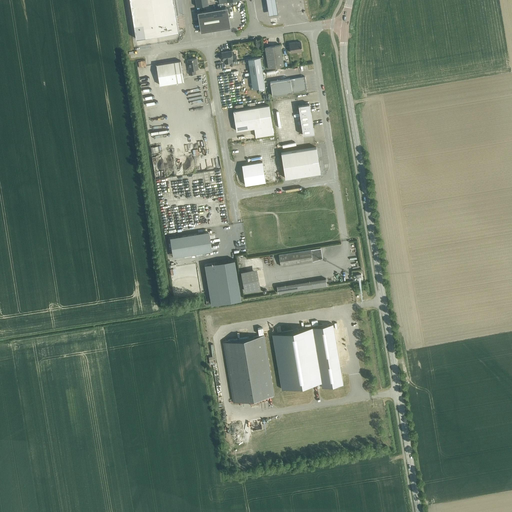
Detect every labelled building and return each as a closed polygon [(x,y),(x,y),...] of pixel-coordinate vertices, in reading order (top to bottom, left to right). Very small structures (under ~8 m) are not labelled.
[(129,0),(136,39),(179,32),(173,0),(129,0)] [(275,0),(266,0),(269,15),(278,14),(275,0)] [(229,17),(227,7),(198,12),(201,32),(226,28),(230,27),(229,17)] [(289,43),(291,52),(302,51),(301,42),(295,43),(295,42),(289,43)] [(265,47),(268,68),(284,65),(281,45),(265,47)] [(221,53),(223,60),(224,60),(225,63),(233,62),(232,59),(233,59),(232,51),(221,53)] [(265,87),(260,57),(248,59),(253,89),(265,87)] [(189,70),(188,70),(189,75),(196,73),(195,70),(195,69),(198,69),(196,58),(188,60),(189,70)] [(181,61),(156,65),(160,85),(184,81),(181,61)] [(305,76),(270,82),(272,96),(307,90),(305,76)] [(299,113),(311,111),(310,109),(310,104),(303,105),(298,105),(299,113)] [(256,137),(274,134),(269,105),(233,111),(235,122),(233,122),(234,126),(236,126),(237,131),(255,128),(256,137)] [(313,126),(311,111),(299,113),(302,128),(313,126)] [(313,126),(302,128),(303,135),(307,134),(314,133),(313,128),(313,126)] [(316,147),(288,152),(281,153),(285,178),(320,173),(316,147)] [(265,182),(262,162),(242,165),(245,185),(265,182)] [(279,254),(281,266),(313,261),(312,260),(322,258),(321,248),(311,250),(311,249),(279,254)] [(234,260),(214,263),(221,303),(241,299),(234,260)] [(257,269),(241,272),(245,292),(261,289),(257,269)] [(327,279),(288,285),(278,287),(279,294),(328,286),(327,279)] [(287,388),(288,391),(293,390),(292,387),(302,385),(303,389),(308,388),(307,384),(321,382),(322,387),(343,384),(339,359),(346,358),(340,323),(332,324),(273,334),(282,389),(287,388)] [(223,342),(234,402),(274,395),(264,336),(223,342)] [(252,419),(255,431),(265,429),(264,423),(266,422),(265,418),(255,421),(255,419),(252,419)]
